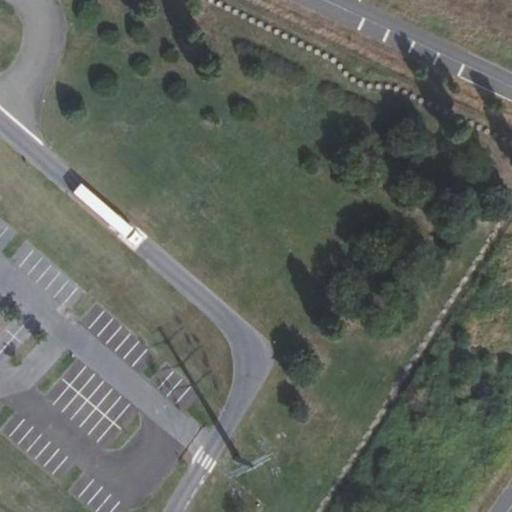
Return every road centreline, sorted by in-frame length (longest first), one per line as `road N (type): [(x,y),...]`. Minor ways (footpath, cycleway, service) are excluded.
road 1 (tertiary): [(507,511),(511,84),(326,0)]
road 2 (unknown): [(60,331),(130,399),(142,437),(134,449),(106,467),(88,461),(11,395)]
